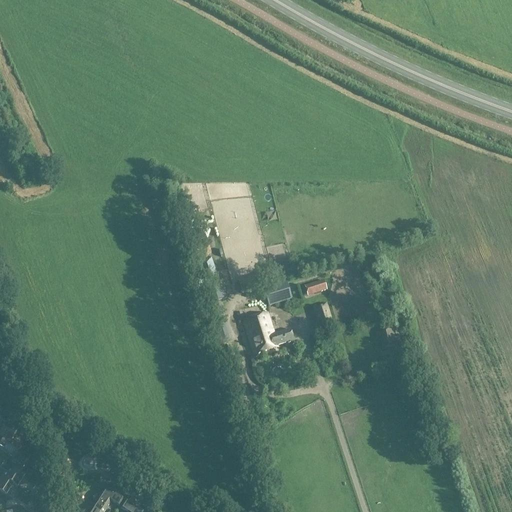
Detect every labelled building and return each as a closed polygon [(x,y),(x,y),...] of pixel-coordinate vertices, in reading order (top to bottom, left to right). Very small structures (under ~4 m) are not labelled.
[(265,284),(262,275),(238,283),(242,292),(265,284)] [(315,295),(327,291),(324,282),(312,285),(315,295)] [(203,290),(207,303),(208,305),(213,304),(217,302),(227,299),(223,284),(203,290)] [(270,306),(291,300),(286,284),(265,290),(270,306)] [(226,345),(213,304),(208,305),(207,303),(204,304),(218,348),(226,345)] [(312,308),(319,331),(333,326),(326,304),(312,308)] [(275,335),(268,313),(243,322),(253,354),(277,347),(277,346),(293,341),(289,330),(275,335)] [(383,349),(396,346),(393,334),(396,333),(394,327),(391,328),(392,330),(379,333),(383,349)] [(233,345),(224,348),(228,363),(237,360),(233,345)] [(225,374),(235,402),(245,398),(234,370),(225,374)] [(0,434),(9,421),(8,420),(5,424),(1,422),(0,422),(0,434)] [(20,428),(9,421),(0,434),(0,437),(4,440),(5,439),(10,443),(20,428)] [(0,446),(0,451),(6,456),(13,460),(20,450),(22,451),(25,447),(21,445),(19,449),(10,443),(5,439),(4,440),(0,446)] [(12,471),(23,478),(26,473),(22,470),(29,460),(20,454),(22,451),(20,450),(13,460),(11,463),(15,466),(12,471)] [(12,486),(16,489),(23,478),(12,471),(9,475),(5,472),(1,478),(12,486)] [(1,478),(0,479),(0,492),(5,496),(12,486),(1,478)] [(95,511),(103,511),(110,502),(120,508),(124,501),(105,489),(91,509),(95,511)] [(126,511),(140,511),(126,503),(122,509),(126,511)]
